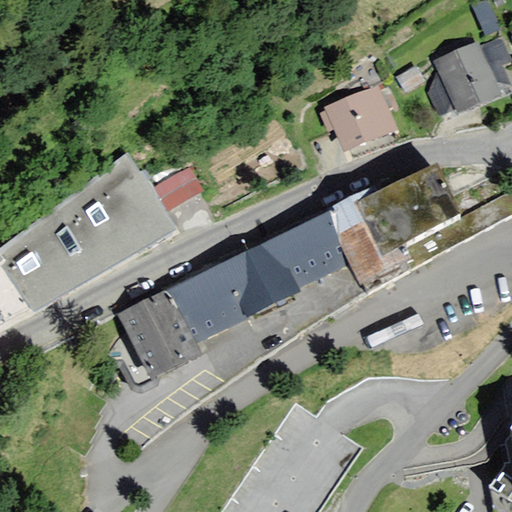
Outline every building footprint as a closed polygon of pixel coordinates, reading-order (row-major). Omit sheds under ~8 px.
[(490,5),(473,11),(483,40),(500,34),(490,5)] [(511,57),(502,35),(438,63),(442,71),(448,86),(438,91),(432,93),(440,111),(454,105),(457,112),(478,102),(511,87),(511,77),(507,66),(511,64),(511,57)] [(413,71),(397,80),(404,94),(421,85),(413,71)] [(376,89),(327,112),(344,149),(363,140),(393,126),(376,89)] [(0,263),(32,312),(94,278),(175,233),(128,157),(0,249),(0,263)] [(166,205),(205,189),(193,161),(154,178),(166,205)] [(252,252),(119,320),(129,339),(117,345),(141,392),(152,387),(206,359),(200,346),(298,296),(294,289),(348,261),(365,293),(511,218),(511,209),(504,194),(460,217),(435,169),(379,198),(375,189),(252,252)] [(0,327),(32,312),(0,263),(0,327)] [(511,511),(511,446),(506,448),(511,471),(501,473),(488,496),(491,511),(511,511)]
